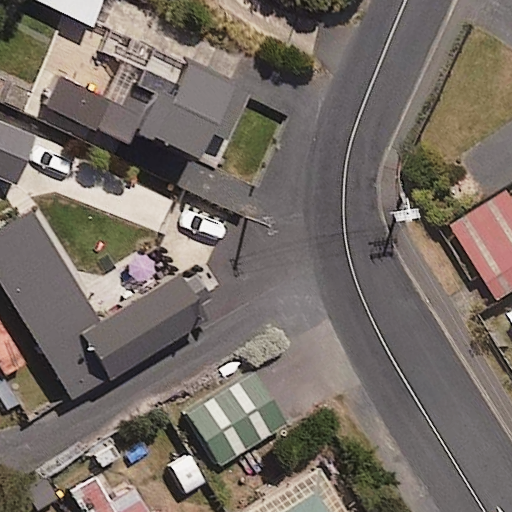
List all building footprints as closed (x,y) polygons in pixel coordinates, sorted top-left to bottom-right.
[(95,0),(35,0),(79,27),(95,0)] [(216,171),(251,97),(182,65),(166,100),(125,80),(112,108),(52,80),(41,103),(124,142),(130,131),(216,171)] [(0,178),(12,183),(32,134),(0,121),(0,178)] [(498,306),(511,297),(511,197),(511,196),(453,230),(498,306)] [(172,274),(92,323),(25,211),(0,226),(0,298),(63,403),(200,320),(172,274)] [(0,374),(19,363),(0,331),(0,374)] [(215,467),(283,426),(248,368),(180,409),(215,467)] [(341,511),(316,470),(245,511),(341,511)] [(143,511),(127,488),(105,502),(89,477),(64,493),(76,511),(143,511)]
